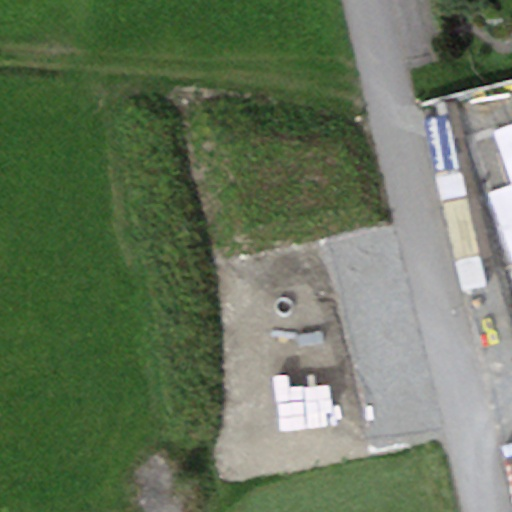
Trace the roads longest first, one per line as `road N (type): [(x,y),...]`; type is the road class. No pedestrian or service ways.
road 1 (residential): [(487,511),(369,0)]
road 2 (track): [(0,56),(134,65),(396,117)]
